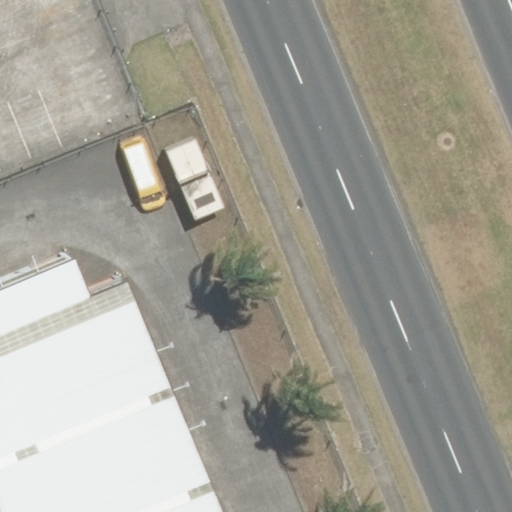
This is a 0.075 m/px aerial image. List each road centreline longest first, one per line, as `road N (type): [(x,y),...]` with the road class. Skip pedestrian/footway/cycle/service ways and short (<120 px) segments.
road 1 (primary): [(495,511),(283,0)]
road 2 (unknown): [(0,248),(74,256),(127,311),(210,511)]
